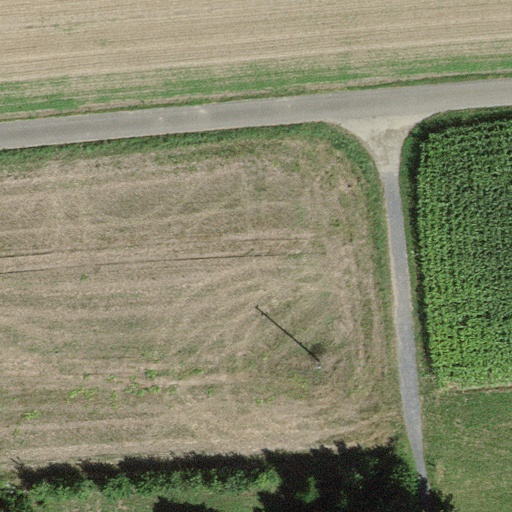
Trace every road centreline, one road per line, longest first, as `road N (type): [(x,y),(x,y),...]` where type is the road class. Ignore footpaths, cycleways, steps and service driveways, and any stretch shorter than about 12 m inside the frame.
road 1 (track): [(371,102),(0,133)]
road 2 (track): [(511,94),(371,102)]
